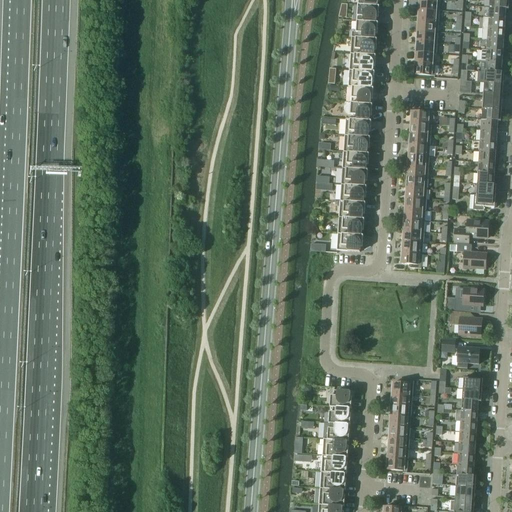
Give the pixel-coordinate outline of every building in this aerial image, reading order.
[(439,12),(440,1),(426,0),(419,0),(419,10),(439,12)] [(509,9),(509,0),(489,0),(489,8),(509,9)] [(378,18),(379,7),(358,5),(357,22),(378,23),(376,23),(376,18),(378,18)] [(509,10),(509,9),(489,8),(489,19),(505,20),(506,10),(509,10)] [(439,23),(439,12),(419,10),(419,21),(439,23)] [(505,20),(489,19),(484,18),(483,29),(507,31),(507,30),(505,30),(505,20)] [(438,33),(439,23),(419,21),(418,32),(438,33)] [(377,35),(378,23),(357,22),(356,31),(352,31),(350,32),(350,33),(349,37),(352,38),(351,38),(377,40),(377,39),(375,39),(375,35),(377,35)] [(506,41),(507,31),(483,29),(482,40),(487,40),(506,41)] [(437,44),(438,33),(418,32),(417,43),(437,44)] [(376,51),(377,40),(351,38),(350,54),(376,56),(374,56),(374,51),(376,51)] [(506,52),(506,41),(487,40),(486,51),(506,52)] [(436,55),(437,44),(417,43),(416,53),(436,55)] [(506,52),(486,51),(482,51),(482,61),(502,63),(503,53),(505,53),(506,52)] [(436,55),(416,53),(415,64),(436,66),(436,65),(432,65),(433,55),(436,55)] [(375,68),(376,56),(350,54),(349,71),(375,72),(372,72),(373,67),(375,68)] [(502,73),(502,63),(482,61),(481,72),(485,72),(504,74),(504,73),(502,73)] [(435,77),(436,66),(415,64),(415,75),(435,77)] [(374,84),(375,72),(349,71),(348,87),(373,89),(373,88),(371,88),(372,84),(374,84)] [(504,74),(485,72),(484,83),(503,85),(504,74)] [(483,96),(502,98),(503,96),(503,95),(503,85),(484,83),(483,94),(483,96)] [(373,100),(373,89),(348,87),(352,88),(351,104),(372,105),(370,105),(370,100),(373,100)] [(482,109),(501,111),(502,100),(503,100),(502,99),(502,98),(483,96),(483,98),(482,99),(483,99),(482,109)] [(372,117),(372,105),(351,104),(350,115),(353,115),(353,120),(346,119),(346,120),(371,121),(369,121),(369,116),(372,117)] [(501,121),(501,111),(482,109),(482,120),(501,121)] [(411,124),(431,125),(431,124),(433,122),(434,120),(434,117),(432,116),(432,112),(428,112),(428,114),(412,112),(411,124)] [(370,133),(371,121),(346,120),(345,136),(370,138),(370,137),(368,137),(368,133),(370,133)] [(501,122),(501,121),(482,120),(481,131),(498,132),(498,122),(501,122)] [(431,136),(431,125),(411,124),(411,134),(431,136)] [(497,142),(498,132),(481,131),(480,142),(499,143),(499,142),(497,142)] [(430,147),(431,136),(411,134),(410,145),(430,147)] [(369,149),(370,138),(345,136),(343,152),(369,154),(367,154),(367,149),(369,149)] [(498,154),(499,143),(480,142),(479,152),(498,154)] [(429,157),(430,147),(410,145),(409,156),(429,157)] [(368,166),(369,154),(343,152),(342,169),(368,171),(368,170),(366,170),(366,166),(368,166)] [(498,165),(498,154),(479,152),(479,163),(498,165)] [(428,168),(429,157),(409,156),(408,167),(428,168)] [(498,165),(479,163),(478,174),(495,175),(495,165),(498,165)] [(428,179),(428,168),(408,167),(408,178),(428,179)] [(367,182),(368,171),(342,169),(341,185),(367,187),(364,186),(365,182),(367,182)] [(494,185),(495,175),(478,174),(477,185),(496,186),(497,185),(494,185)] [(427,190),(428,179),(408,178),(407,188),(427,190)] [(366,198),(367,187),(341,185),(340,201),(365,203),(366,203),(363,203),(364,198),(366,198)] [(496,187),(496,186),(477,185),(476,196),(495,197),(496,187)] [(426,201),(427,190),(407,188),(406,199),(426,201)] [(495,197),(476,196),(474,195),(473,210),(484,211),(484,208),(495,208),(495,197)] [(426,201),(406,199),(405,210),(425,211),(422,211),(422,201),(426,201)] [(365,215),(365,203),(340,201),(339,218),(364,220),(364,219),(362,219),(362,215),(365,215)] [(425,222),(425,211),(405,210),(405,221),(425,222)] [(364,231),(364,220),(339,218),(338,234),(363,236),(361,235),(361,231),(364,231)] [(481,222),(480,220),(475,220),(474,221),(468,221),(467,229),(465,231),(455,230),(454,243),(469,244),(469,238),(488,239),(489,223),(481,222)] [(424,233),(425,222),(405,221),(404,232),(424,233)] [(423,244),(424,233),(404,232),(403,242),(423,244)] [(362,247),(363,236),(338,234),(337,251),(348,252),(360,253),(360,247),(362,247)] [(422,255),(423,244),(403,242),(402,253),(422,255)] [(323,244),(319,247),(323,252),(327,248),(323,244)] [(471,253),(472,246),(457,244),(457,252),(464,253),(463,268),(485,270),(487,254),(471,253)] [(421,269),(422,255),(402,253),(401,264),(409,265),(409,267),(411,269),(415,269),(421,269)] [(483,306),(484,291),(464,289),(463,300),(455,299),(454,311),(470,312),(471,305),(483,306)] [(466,319),(467,313),(451,312),(450,321),(460,322),(459,335),(481,337),(482,320),(466,319)] [(455,353),(455,341),(443,340),(442,352),(455,353)] [(458,364),(457,368),(467,369),(468,364),(479,365),(480,350),(459,349),(458,364)] [(463,390),(482,391),(483,379),(472,379),(472,375),(470,375),(469,376),(467,376),(466,377),(464,378),(463,390)] [(392,395),(412,396),(413,381),(407,381),(403,380),(401,382),(401,384),(393,383),(392,395)] [(481,401),(482,391),(463,390),(462,400),(481,402),(481,401)] [(330,407),(351,409),(352,397),(350,397),(350,392),(338,391),(334,391),(333,396),(330,396),(330,407)] [(412,407),(412,396),(392,395),(392,405),(412,407)] [(481,402),(462,400),(461,411),(478,412),(479,402),(481,402)] [(411,417),(412,407),(392,405),(391,416),(411,417)] [(351,409),(330,407),(330,408),(333,408),(332,412),(329,412),(328,424),(350,425),(351,414),(349,414),(349,409),(351,409)] [(456,411),(456,421),(461,422),(480,423),(477,422),(478,412),(461,411),(456,411)] [(410,428),(411,417),(391,416),(390,427),(410,428)] [(479,434),(480,423),(461,422),(460,433),(479,434)] [(323,439),(323,440),(349,442),(349,435),(350,430),(347,430),(348,425),(350,426),(350,425),(328,424),(325,423),(323,439)] [(409,439),(410,428),(390,427),(389,438),(409,439)] [(478,445),(479,434),(460,433),(459,443),(478,445)] [(409,450),(409,439),(389,438),(389,448),(409,450)] [(349,442),(323,440),(322,456),(348,458),(348,446),(346,446),(347,442),(349,442)] [(477,455),(478,445),(459,443),(458,454),(477,455)] [(408,461),(409,450),(389,448),(388,459),(408,461)] [(477,456),(477,455),(458,454),(458,465),(474,466),(475,456),(477,456)] [(348,458),(322,456),(321,472),(347,474),(347,463),(345,463),(345,458),(348,458)] [(407,474),(408,461),(388,459),(387,470),(403,472),(403,473),(407,474)] [(474,476),(474,466),(458,465),(457,476),(476,477),(476,476),(474,476)] [(347,475),(347,474),(321,472),(320,489),(345,491),(346,479),(344,479),(344,474),(347,475)] [(476,477),(457,476),(456,486),(475,488),(476,477)] [(455,499),(474,501),(474,499),(475,499),(475,498),(474,498),(475,488),(456,486),(455,497),(455,498),(455,499)] [(345,491),(320,489),(319,505),(344,507),(345,495),(343,495),(343,491),(345,491)] [(455,499),(455,501),(451,501),(450,511),(473,511),(474,504),(475,504),(475,503),(474,503),(474,501),(455,499)]
